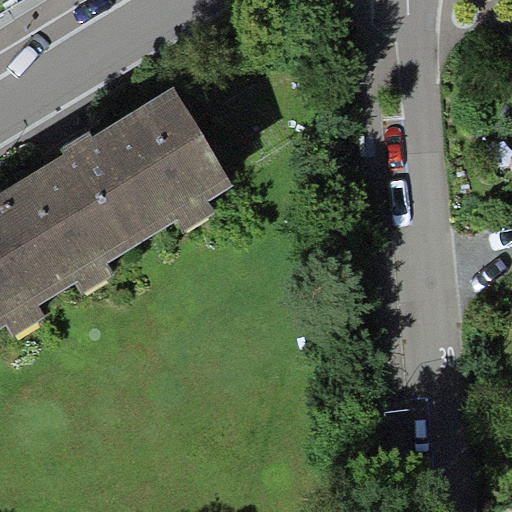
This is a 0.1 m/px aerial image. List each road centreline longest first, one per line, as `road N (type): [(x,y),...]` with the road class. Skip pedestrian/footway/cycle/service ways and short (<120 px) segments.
road 1 (residential): [(423,0),(453,511)]
road 2 (residential): [(183,0),(0,110)]
